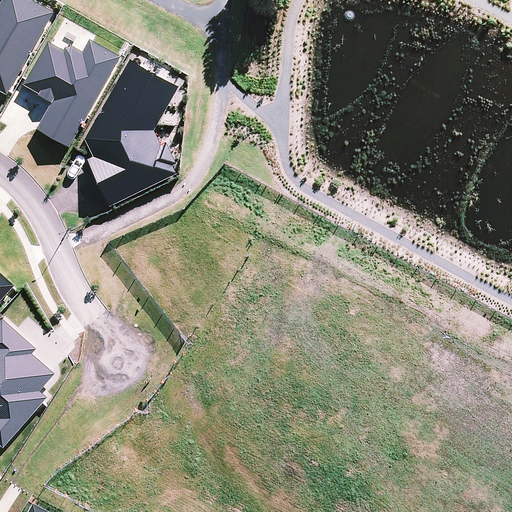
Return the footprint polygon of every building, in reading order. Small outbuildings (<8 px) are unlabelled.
[(0,89),(8,94),(55,12),(33,0),(4,0),(0,7),(0,89)] [(71,147),(122,56),(92,39),(84,52),(74,46),(66,48),(64,51),(49,42),(25,84),(41,93),(40,94),(53,102),(38,129),(71,147)] [(162,144),(155,129),(180,87),(132,59),(86,137),(95,156),(88,160),(111,206),(178,174),(174,166),(178,164),(167,142),(162,144)] [(0,306),(18,287),(0,270),(0,306)] [(0,443),(3,446),(42,401),(47,395),(39,389),(55,371),(32,351),(36,347),(3,317),(0,320),(0,443)] [(54,511),(34,501),(28,511),(54,511)]
